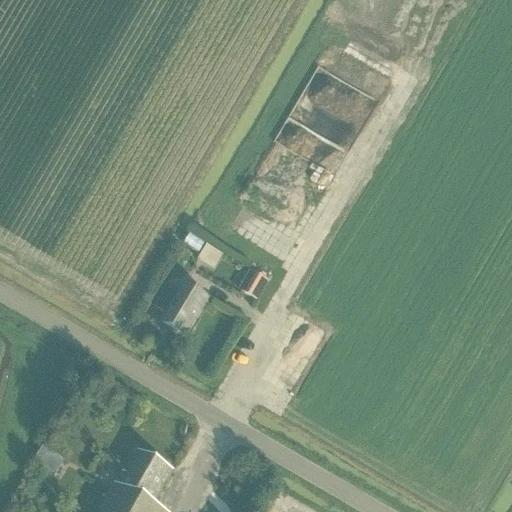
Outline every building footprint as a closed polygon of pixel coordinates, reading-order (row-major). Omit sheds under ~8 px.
[(210,235),(204,245),(219,254),(225,244),(210,235)] [(269,283),(249,272),(238,291),(258,303),(269,283)] [(210,301),(182,285),(176,295),(166,289),(155,308),(166,313),(159,324),(186,340),(210,301)] [(39,447),(30,463),(52,476),(61,461),(39,447)] [(162,511),(154,507),(172,473),(138,454),(126,475),(121,472),(98,511),(162,511)]
